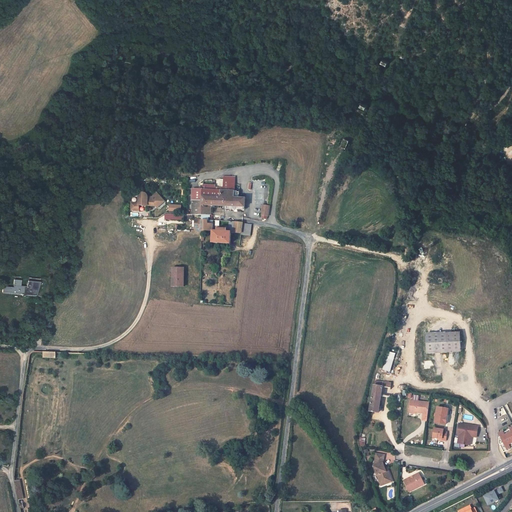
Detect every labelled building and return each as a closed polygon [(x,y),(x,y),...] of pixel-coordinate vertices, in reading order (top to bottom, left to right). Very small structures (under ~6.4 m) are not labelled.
[(211,206),(245,207),(245,199),(237,198),(235,198),(235,197),(235,178),(224,177),(224,179),(223,190),(220,190),(215,190),(203,190),(193,189),(192,215),(211,215),(211,206)] [(139,206),(148,206),(148,203),(151,203),(151,197),(148,197),(148,196),(147,195),(146,194),(144,194),(143,194),(142,194),(141,194),(140,195),(139,196),(139,198),(138,204),(132,203),(132,211),(139,211),(139,206)] [(153,198),(151,197),(151,203),(148,203),(148,206),(156,207),(157,209),(165,203),(159,194),(153,198)] [(202,231),(207,231),(212,231),(213,226),(213,225),(207,225),(208,221),(195,220),(195,228),(201,228),(201,231),(202,231)] [(217,232),(212,231),(212,243),(230,244),(231,232),(229,232),(229,222),(220,221),(219,226),(219,228),(218,228),(217,232)] [(241,234),(243,224),(243,223),(229,222),(229,232),(231,232),(241,234)] [(252,225),(243,224),(241,234),(241,235),(250,236),(252,225)] [(172,273),(172,278),(175,278),(174,287),(184,287),(184,269),(172,269),(172,273)] [(22,295),(23,296),(25,296),(26,295),(36,296),(41,279),(28,278),(27,286),(21,286),(21,277),(14,277),(13,287),(3,287),(2,292),(21,294),(22,295)] [(427,354),(448,353),(447,333),(426,334),(427,354)] [(460,333),(447,333),(448,353),(461,352),(460,333)] [(390,372),(396,353),(388,351),(383,369),(390,372)] [(386,387),(374,385),(374,386),(370,411),(372,411),(374,412),(378,412),(381,395),(390,397),(391,388),(391,387),(389,387),(386,387)] [(427,415),(429,402),(410,400),(409,412),(415,412),(422,413),(422,414),(427,415)] [(433,422),(445,423),(446,415),(444,415),(445,407),(436,406),(433,422)] [(458,423),(457,434),(459,434),(458,438),(460,438),(459,443),(469,445),(471,438),(469,438),(470,434),(476,435),(478,426),(458,423)] [(500,435),(499,436),(499,443),(503,452),(511,448),(511,426),(509,428),(510,430),(504,433),(503,431),(499,433),(500,435)] [(432,437),(437,437),(441,438),(440,440),(445,440),(446,431),(442,430),(442,429),(433,427),(432,437)] [(384,455),(376,453),(374,466),(380,484),(387,482),(385,478),(389,476),(387,470),(386,471),(385,468),(382,463),(384,455)] [(387,482),(380,484),(381,485),(392,481),(387,467),(385,468),(386,471),(387,470),(389,476),(385,478),(387,482)] [(410,477),(403,481),(409,492),(424,484),(418,473),(413,476),(413,477),(411,478),(410,477)] [(15,482),(18,500),(23,499),(20,481),(15,482)] [(502,488),(484,497),(489,506),(499,501),(497,496),(504,492),(502,488)]
